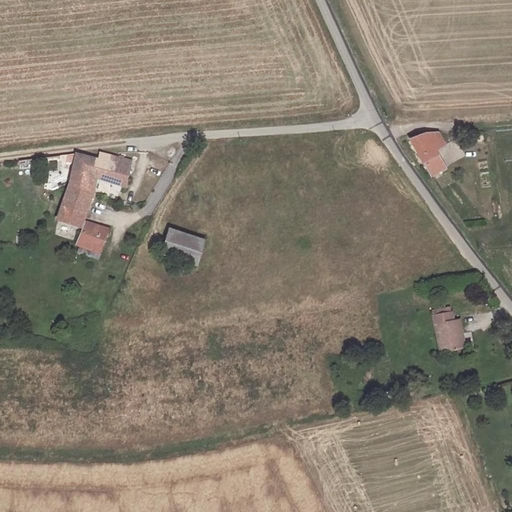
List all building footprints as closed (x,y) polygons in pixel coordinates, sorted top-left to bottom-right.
[(406,139),(418,161),(433,153),(430,149),(439,145),(432,132),(423,132),(406,139)] [(98,152),(96,159),(123,167),(125,159),(98,152)] [(118,184),(123,167),(96,159),(73,153),(70,167),(66,181),(87,189),(90,183),(92,175),(118,184)] [(444,172),(435,158),(433,153),(418,161),(430,181),(444,172)] [(87,189),(66,181),(54,214),(52,219),(74,225),(87,189)] [(101,227),(80,221),(71,244),(93,251),(101,227)] [(206,243),(173,232),(166,253),(199,264),(206,243)] [(431,313),(437,352),(462,347),(457,317),(451,318),(449,309),(431,313)]
